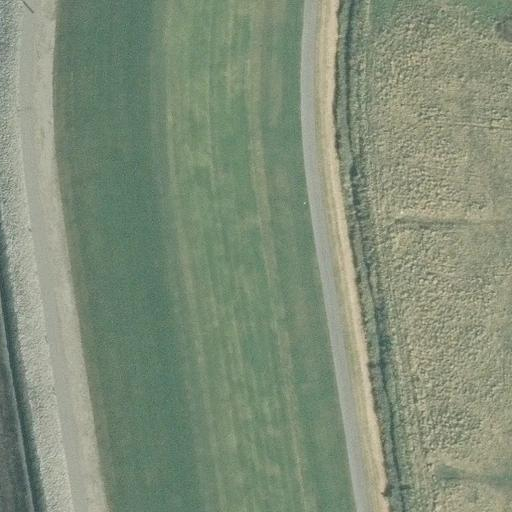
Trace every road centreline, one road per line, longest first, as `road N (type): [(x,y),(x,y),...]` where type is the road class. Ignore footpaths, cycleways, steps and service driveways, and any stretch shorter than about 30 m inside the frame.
road 1 (track): [(31,0),(26,125),(83,511)]
road 2 (track): [(365,511),(314,176),(312,0)]
